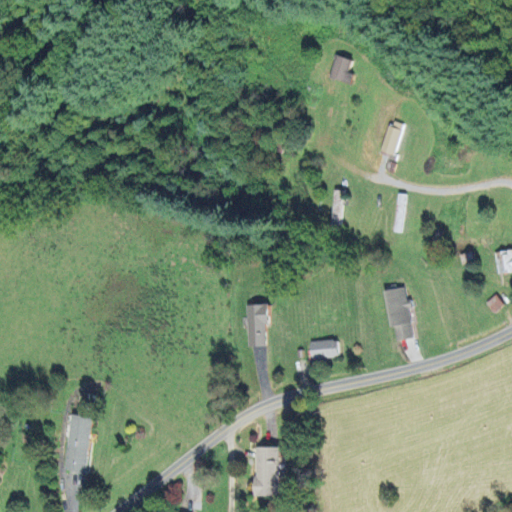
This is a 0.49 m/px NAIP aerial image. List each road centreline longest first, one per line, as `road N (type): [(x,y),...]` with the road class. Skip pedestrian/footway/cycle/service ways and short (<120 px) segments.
road 1 (residential): [(121,511),(191,459),(320,391),(511,317)]
road 2 (residential): [(511,172),(461,175),(410,160),(342,98),(318,57),(314,27),(329,2)]
